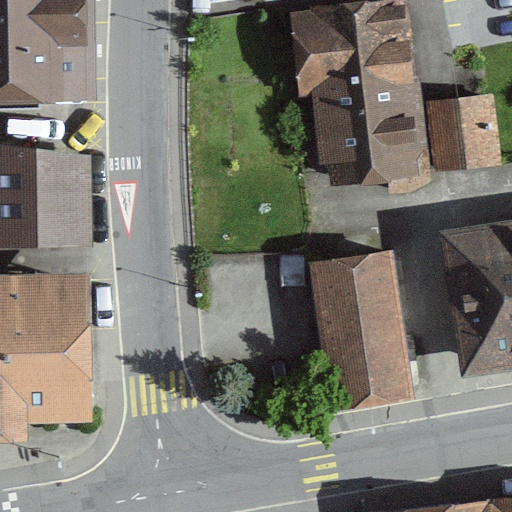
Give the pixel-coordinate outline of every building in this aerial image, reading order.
[(0,0),(0,78),(74,78),(73,37),(79,37),(77,0),(0,0)] [(410,189),(430,177),(408,8),(304,19),(311,87),(332,84),(342,169),(392,164),(394,190),(410,189)] [(431,102),(439,170),(496,163),(488,95),(431,102)] [(4,148),(4,164),(0,164),(0,233),(71,232),(69,157),(4,148)] [(439,171),(442,199),(511,193),(511,160),(500,162),(500,164),(439,171)] [(238,191),(240,236),(301,233),(299,188),(238,191)] [(511,352),(511,233),(456,241),(474,358),(511,352)] [(314,263),(333,396),(408,385),(388,252),(314,263)] [(0,404),(74,403),(72,292),(0,293),(0,404)]
